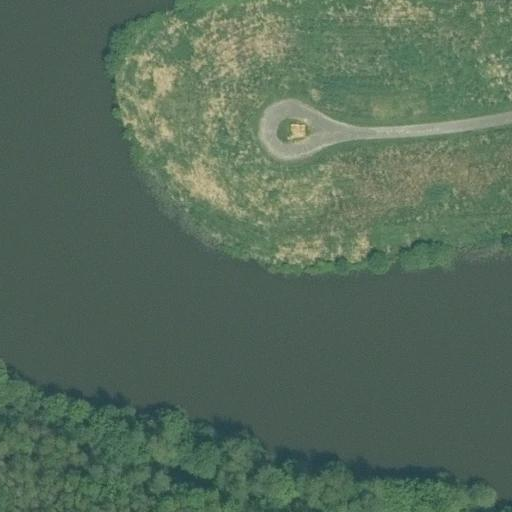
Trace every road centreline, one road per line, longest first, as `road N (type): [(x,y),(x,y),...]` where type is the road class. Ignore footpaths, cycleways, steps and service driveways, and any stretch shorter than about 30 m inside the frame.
road 1 (residential): [(333,135),(511,118)]
road 2 (residential): [(333,135),(290,158),(277,154),(268,145),(271,118),(295,112),(315,123)]
